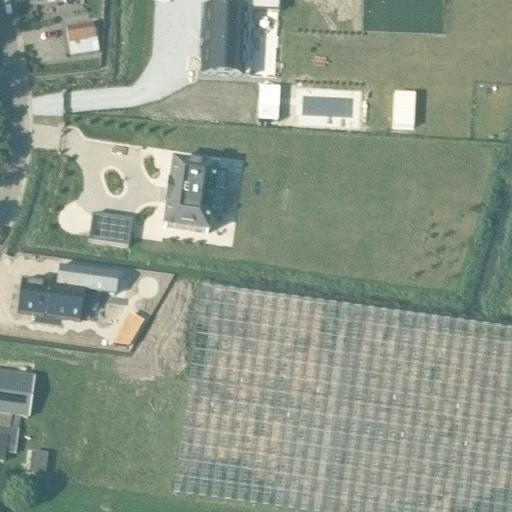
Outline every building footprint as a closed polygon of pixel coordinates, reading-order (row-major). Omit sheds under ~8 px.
[(205,9),(201,76),(248,79),(251,13),(277,15),(278,0),(239,0),(239,11),(205,9)] [(91,27),(65,31),(67,45),(69,59),(97,55),(95,41),(93,41),(91,27)] [(165,207),(162,230),(206,236),(209,214),(220,215),(226,175),(215,174),(215,171),(171,165),(168,188),(167,188),(164,207),(165,207)] [(91,217),(87,245),(126,250),(130,223),(91,217)] [(19,288),(15,320),(77,329),(81,298),(113,303),(116,282),(57,273),(54,293),(19,288)] [(511,511),(511,331),(200,288),(171,496),(287,511),(511,511)] [(0,375),(0,416),(18,419),(26,420),(32,380),(0,375)]
